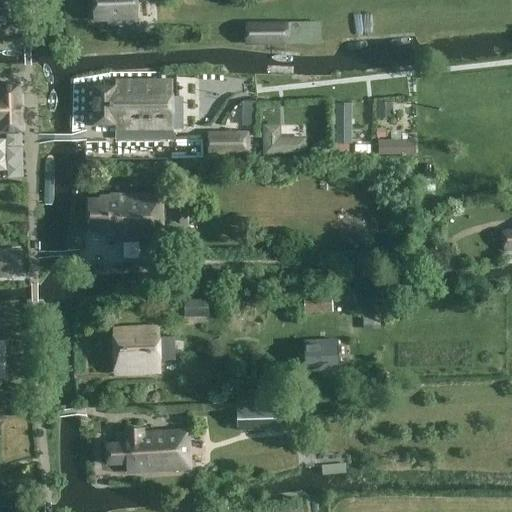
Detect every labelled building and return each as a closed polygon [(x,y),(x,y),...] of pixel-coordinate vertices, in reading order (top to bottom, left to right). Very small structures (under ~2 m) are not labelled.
[(92,0),(93,21),(120,20),(120,24),(137,24),(135,0),(92,0)] [(320,23),(285,24),(286,44),(321,43),(320,23)] [(246,44),(286,44),(285,24),(245,24),(246,44)] [(171,130),(171,81),(119,81),(119,87),(93,87),(93,125),(115,124),(115,130),(129,130),(171,130)] [(0,132),(22,132),(19,85),(0,86),(0,132)] [(392,119),(392,103),(376,103),(376,119),(392,119)] [(352,147),(352,107),(335,107),(335,161),(349,161),(349,147),(352,147)] [(236,124),(236,112),(227,112),(227,124),(236,124)] [(279,125),(263,125),(263,155),(305,154),(305,137),(280,138),(279,125)] [(208,154),(248,154),(248,133),(207,134),(208,154)] [(377,155),(415,155),(415,141),(377,141),(377,155)] [(0,162),(13,163),(13,146),(0,146),(0,162)] [(163,239),(162,194),(109,195),(110,200),(89,200),(89,231),(117,230),(118,240),(152,239),(163,239)] [(169,202),(170,237),(188,236),(187,202),(169,202)] [(504,250),(511,249),(511,231),(503,232),(504,250)] [(21,272),(20,250),(0,251),(0,277),(10,277),(9,272),(21,272)] [(423,259),(423,263),(424,275),(456,272),(454,256),(423,259)] [(304,313),(332,312),(331,293),(303,295),(304,313)] [(208,299),(184,300),(185,317),(208,316),(208,299)] [(201,330),(202,322),(180,321),(180,330),(201,330)] [(159,372),(159,365),(173,364),(172,337),(158,338),(158,328),(113,329),(114,373),(159,372)] [(339,370),(337,341),(303,343),(305,372),(339,370)] [(237,431),(276,430),(276,407),(236,408),(237,431)] [(189,448),(188,430),(143,433),(142,429),(126,430),(126,443),(106,445),(107,465),(127,464),(127,473),(171,470),(170,449),(189,448)]
